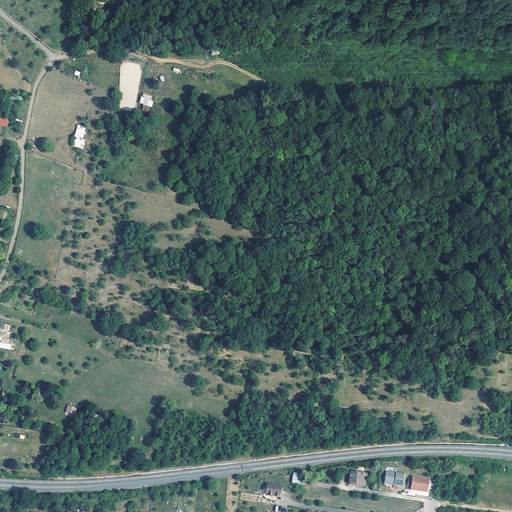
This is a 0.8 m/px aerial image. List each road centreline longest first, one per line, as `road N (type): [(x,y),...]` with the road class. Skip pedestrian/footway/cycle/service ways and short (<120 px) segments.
road 1 (track): [(511,13),(339,2),(216,58),(176,62),(115,49),(51,59)]
road 2 (residential): [(0,278),(19,212),(28,116),(51,59),(0,12)]
road 3 (residential): [(311,483),(430,505)]
